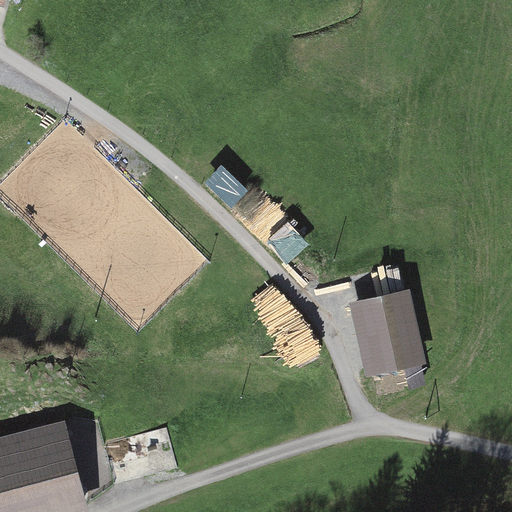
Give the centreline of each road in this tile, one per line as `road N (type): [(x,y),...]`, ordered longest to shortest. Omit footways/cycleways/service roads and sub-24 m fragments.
road 1 (track): [(375,430),(320,322),(154,159),(0,58)]
road 2 (unclassified): [(511,456),(375,430),(128,511)]
